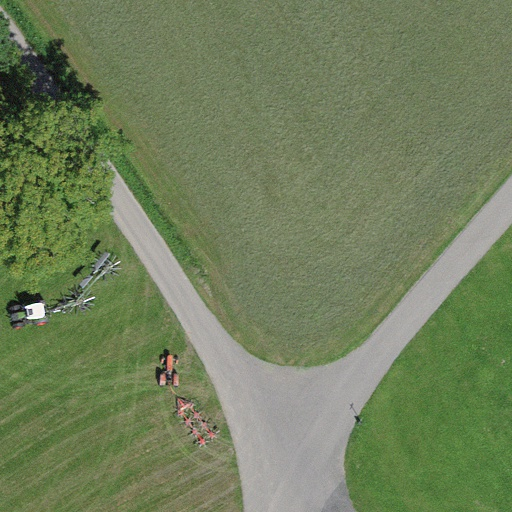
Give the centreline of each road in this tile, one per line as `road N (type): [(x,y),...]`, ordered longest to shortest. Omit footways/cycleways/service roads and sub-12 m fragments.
road 1 (residential): [(302,467),(0,41)]
road 2 (unclassified): [(511,218),(376,364),(302,467)]
